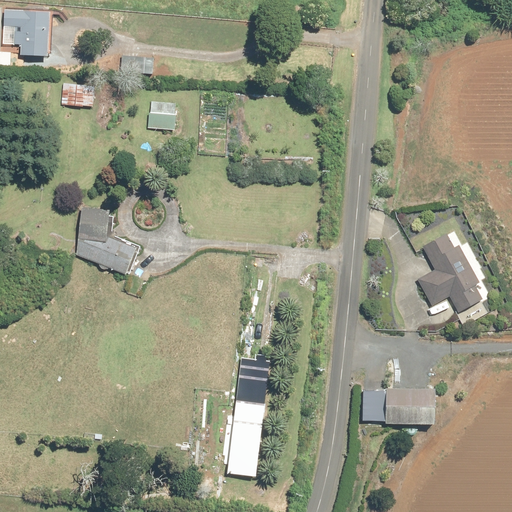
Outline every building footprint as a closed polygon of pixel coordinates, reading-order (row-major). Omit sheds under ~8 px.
[(50,55),(52,10),(6,8),(4,43),(22,43),(22,53),(33,54),(45,55),(50,55)] [(108,40),(109,53),(119,52),(119,40),(108,40)] [(12,55),(0,53),(0,67),(10,68),(12,55)] [(155,57),(122,55),(122,66),(127,67),(126,72),(154,73),(155,57)] [(88,87),(64,85),(63,106),(87,108),(88,87)] [(149,121),(162,121),(162,113),(172,113),(172,102),(152,102),(151,112),(149,112),(149,121)] [(109,235),(109,230),(110,209),(82,207),(80,240),(75,254),(126,274),(133,255),(137,246),(113,237),(109,235)] [(456,247),(449,234),(448,232),(423,246),(436,269),(418,279),(433,305),(450,295),(459,310),(457,311),(461,318),(465,325),(488,312),(481,300),(484,298),(476,285),(481,282),(460,244),(456,247)] [(228,472),(256,475),(270,364),(242,361),(228,472)] [(438,389),(388,388),(387,423),(437,424),(438,389)]
